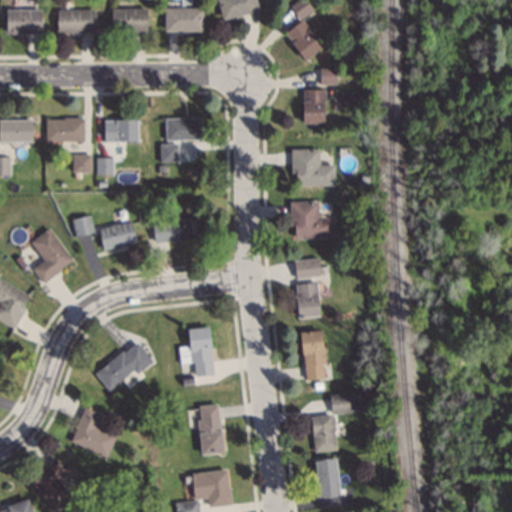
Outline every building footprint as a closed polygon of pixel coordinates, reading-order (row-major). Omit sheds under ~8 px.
[(216,0),(222,21),(258,12),(255,0),(216,0)] [(301,21),(313,12),(303,0),(300,0),(290,8),(301,23),(284,35),(304,61),(322,49),(301,21)] [(146,34),(146,9),(111,9),(111,34),(146,34)] [(202,9),(164,9),(164,33),(202,33),(202,9)] [(41,10),(6,10),(6,35),(41,35),(41,10)] [(95,11),(56,11),(56,35),(95,35),(95,11)] [(336,86),(336,70),(319,70),(319,86),(336,86)] [(302,126),(325,126),(325,91),(302,91),(302,126)] [(45,142),(82,142),(82,119),(45,119),(45,142)] [(164,119),(164,141),(200,141),(200,119),(164,119)] [(0,143),(31,143),(31,120),(0,120),(0,143)] [(103,121),(103,143),(137,143),(137,120),(103,121)] [(176,164),(176,146),(160,146),(160,164),(176,164)] [(291,150),(291,187),(333,187),(333,167),(319,167),(319,150),(291,150)] [(72,173),(90,173),(90,156),(72,156),(72,173)] [(0,177),(9,177),(9,158),(0,157),(0,177)] [(111,175),(111,159),(96,159),(96,175),(111,175)] [(290,204),(290,239),(333,239),(333,219),(317,219),(317,204),(290,204)] [(71,220),(74,237),(93,235),(90,217),(71,220)] [(152,222),(153,244),(201,240),(199,218),(152,222)] [(97,230),(102,251),(136,244),(131,222),(97,230)] [(71,264),(50,230),(30,242),(42,263),(32,269),(41,283),(71,264)] [(320,278),(318,259),(293,262),(295,280),(320,278)] [(0,322),(13,329),(30,297),(0,280),(0,322)] [(295,286),(296,319),(319,318),(317,284),(295,286)] [(212,376),(209,328),(187,329),(188,350),(180,351),(181,365),(192,364),(193,377),(212,376)] [(324,380),(322,333),(301,334),(303,381),(324,380)] [(109,394),(150,361),(135,342),(94,374),(109,394)] [(359,396),(330,396),(330,413),(359,413),(359,396)] [(196,407),(201,456),(222,454),(217,406),(196,407)] [(95,430),(100,415),(83,408),(69,444),(107,458),(115,437),(95,430)] [(334,452),(332,416),(311,418),(313,454),(334,452)] [(28,484),(54,511),(62,511),(76,500),(59,482),(68,474),(55,460),(28,484)] [(314,462),(318,499),(339,497),(335,460),(314,462)] [(194,500),(207,499),(209,508),(230,505),(226,471),(191,475),(194,500)] [(0,509),(0,511),(31,511),(29,502),(0,509)]
